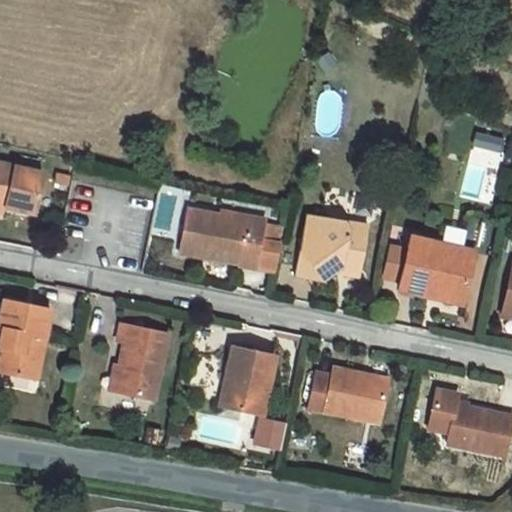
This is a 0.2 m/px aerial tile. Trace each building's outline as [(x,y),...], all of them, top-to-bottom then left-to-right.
[(500,169),(508,139),(477,131),(469,161),(500,169)] [(0,163),(0,205),(3,206),(33,213),(42,173),(0,163)] [(187,209),(179,253),(213,259),(214,258),(220,258),(220,260),(239,264),(238,266),(255,269),(274,273),(282,229),(263,226),(265,218),(249,215),(248,220),(187,209)] [(344,221),(319,216),(303,226),(293,276),(323,282),(343,267),(349,275),(362,266),(367,234),(347,229),(344,221)] [(368,227),(344,221),(347,229),(367,234),(368,227)] [(411,237),(407,251),(401,280),(398,289),(428,296),(430,290),(463,298),(473,251),(411,237)] [(391,247),(385,276),(401,280),(407,251),(391,247)] [(511,261),(500,315),(511,317),(511,261)] [(430,290),(428,296),(462,303),(463,298),(430,290)] [(3,300),(0,314),(0,327),(2,329),(0,340),(0,371),(36,379),(50,309),(3,300)] [(122,367),(116,392),(154,400),(168,333),(120,324),(117,341),(124,342),(120,366),(122,367)] [(261,416),(275,355),(232,345),(219,407),(261,416)] [(115,365),(109,390),(116,392),(122,367),(120,366),(115,365)] [(316,372),(309,409),(378,423),(386,383),(360,378),(361,373),(332,367),(331,375),(316,372)] [(361,373),(360,378),(386,383),(387,378),(361,373)] [(436,389),(427,429),(449,433),(446,444),(504,456),(511,418),(511,416),(455,405),(458,393),(436,389)]
